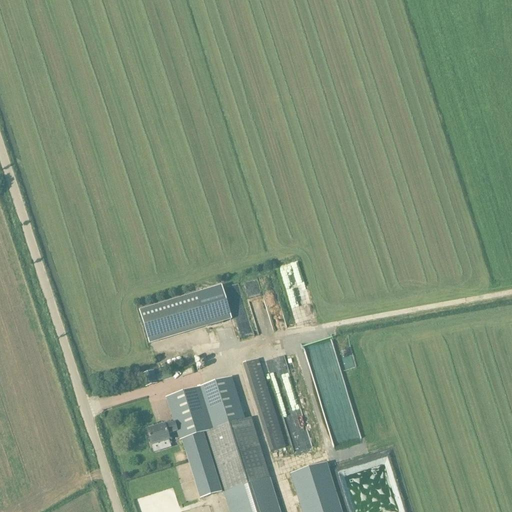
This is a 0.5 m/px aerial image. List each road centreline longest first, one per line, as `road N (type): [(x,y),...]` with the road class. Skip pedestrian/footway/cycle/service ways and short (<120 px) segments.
road 1 (track): [(85,411),(194,378),(277,338),(511,293)]
road 2 (unclassified): [(117,511),(0,149)]
